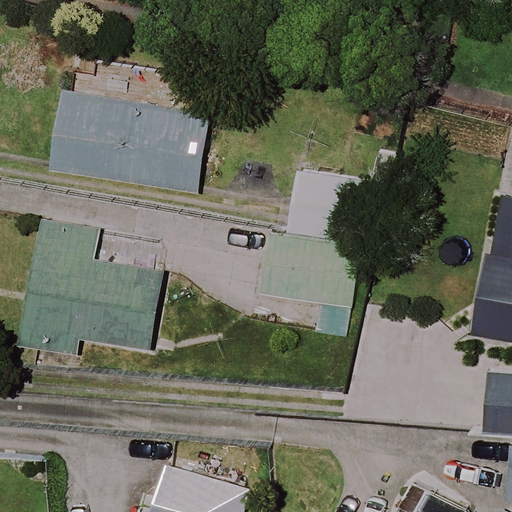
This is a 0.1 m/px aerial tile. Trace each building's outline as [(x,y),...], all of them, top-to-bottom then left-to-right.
[(210,113),(64,90),(52,166),(198,190),(210,113)] [(294,229),(363,237),(371,173),(301,165),(294,229)] [(511,191),(501,189),(474,329),(511,336),(511,191)] [(101,229),(40,219),(21,341),(82,351),(84,337),(152,347),(164,270),(96,259),(101,229)] [(363,237),(294,229),(293,235),(265,232),(258,291),(355,303),(363,237)] [(511,432),(511,362),(488,360),(482,430),(511,432)] [(222,511),(231,469),(170,458),(160,510),(171,511),(222,511)]
